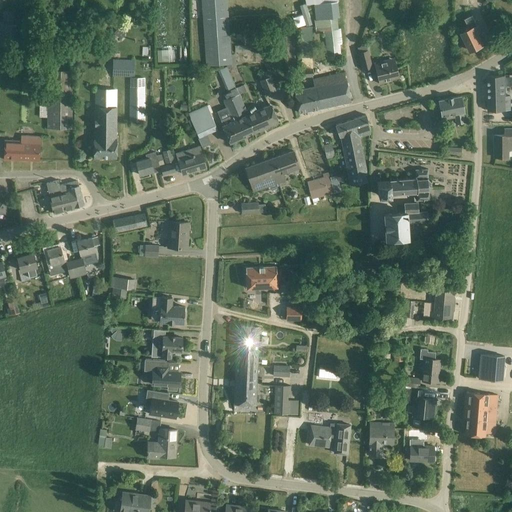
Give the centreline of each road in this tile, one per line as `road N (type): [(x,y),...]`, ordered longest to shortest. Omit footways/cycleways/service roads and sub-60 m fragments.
road 1 (tertiary): [(439,511),(413,501),(242,479),(210,457),(202,427),(212,181)]
road 2 (residential): [(442,511),(476,186),(474,75)]
road 3 (tertiary): [(212,181),(314,121),(474,75)]
road 4 (residential): [(101,211),(75,175),(0,176)]
